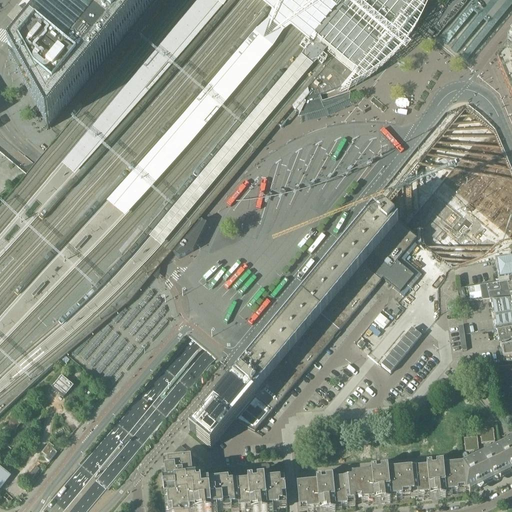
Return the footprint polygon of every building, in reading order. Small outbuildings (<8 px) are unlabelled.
[(49,129),(155,0),(59,0),(9,61),(47,129),(48,130),(49,129)] [(74,177),(223,10),(211,0),(199,0),(63,168),(74,177)] [(424,2),(424,0),(211,0),(223,10),(229,0),(254,0),(260,4),(269,12),(271,14),(268,21),(253,36),(271,51),(283,33),(290,29),(307,44),(313,38),(316,40),(290,70),(302,80),(328,51),(333,55),(336,57),(294,107),(297,110),(298,110),(299,111),(301,113),(302,113),(303,111),(321,106),(319,97),(322,96),(322,95),(332,91),(340,88),(348,85),(348,84),(350,83),(359,78),(369,71),(376,66),(387,56),(384,54),(410,23),(411,24),(413,25),(413,24),(424,2)] [(437,39),(470,66),(511,14),(511,0),(468,0),(442,32),(437,39)] [(26,15),(16,7),(16,8),(17,9),(10,17),(18,23),(25,15),(26,16),(26,15)] [(271,51),(253,36),(108,205),(126,219),(271,51)] [(511,46),(497,64),(511,100),(511,46)] [(290,70),(148,238),(161,249),(302,80),(290,70)] [(321,106),(303,111),(299,117),(326,110),(351,100),(351,92),(325,101),(321,106)] [(423,156),(377,208),(416,239),(437,257),(503,241),(510,221),(479,171),(423,156)] [(339,331),(360,307),(416,239),(377,208),(376,210),(352,239),(239,374),(241,376),(236,381),(234,379),(231,383),(269,415),(270,416),(273,412),(272,412),(339,331)] [(200,220),(172,253),(180,260),(193,252),(207,225),(200,220)] [(511,280),(511,258),(495,262),(498,283),(511,280)] [(137,274),(116,295),(127,305),(138,291),(137,274)] [(511,280),(498,283),(479,286),(481,301),(489,300),(489,299),(511,296),(511,280)] [(511,326),(511,296),(489,299),(489,300),(496,330),(497,330),(511,326)] [(511,326),(497,330),(500,346),(511,344),(511,326)] [(511,344),(500,346),(503,358),(503,359),(511,356),(511,344)] [(511,365),(498,367),(496,369),(507,424),(511,422),(511,365)] [(53,387),(51,389),(55,391),(56,392),(56,393),(64,399),(73,387),(74,387),(73,386),(71,385),(66,381),(64,379),(61,377),(59,379),(55,385),(53,387)] [(255,433),(269,415),(231,383),(226,390),(227,391),(198,427),(196,426),(190,433),(210,449),(233,422),(255,433)] [(13,420),(8,425),(15,430),(19,425),(13,420)] [(493,429),(479,430),(481,444),(494,443),(493,429)] [(477,437),(463,438),(464,452),(478,451),(477,437)] [(470,493),(511,472),(511,440),(463,464),(465,489),(465,492),(466,492),(469,491),(470,493)] [(49,444),(41,454),(46,457),(44,459),(45,459),(50,463),(57,454),(52,450),(54,448),(49,444)] [(229,483),(220,484),(201,486),(201,484),(197,482),(199,479),(198,462),(180,447),(172,457),(173,463),(163,464),(164,471),(162,471),(164,493),(164,500),(168,500),(169,511),(211,511),(212,511),(217,511),(224,511),(224,510),(231,509),(231,511),(267,511),(268,510),(273,509),(273,510),(278,509),(278,505),(286,504),(286,508),(287,507),(284,481),(265,483),(264,480),(248,481),(248,484),(229,486),(229,483)] [(349,479),(344,480),(346,504),(347,504),(354,503),(355,506),(355,504),(363,503),(363,505),(376,504),(381,503),(382,503),(391,502),(391,499),(396,499),(396,500),(403,499),(402,495),(409,494),(409,497),(410,497),(411,498),(418,497),(418,500),(446,497),(446,494),(451,493),(452,494),(458,493),(458,489),(465,489),(463,464),(443,467),(443,463),(428,465),(426,463),(417,464),(416,466),(413,466),(411,465),(408,465),(407,467),(407,470),(388,472),(388,469),(373,471),(373,470),(371,468),(362,469),(360,471),(361,475),(358,475),(358,471),(356,470),(349,471),(349,479)] [(267,465),(258,466),(257,468),(257,473),(259,475),(268,474),(269,472),(269,467),(267,465)] [(235,470),(236,476),(237,477),(246,476),(248,473),(247,469),(246,467),(237,468),(235,470)] [(233,476),(232,470),(231,469),(221,470),(221,471),(221,474),(227,474),(227,478),(232,478),(233,476)] [(0,487),(8,477),(0,470),(0,487)] [(216,475),(215,472),(213,471),(204,471),(202,473),(203,479),(205,480),(210,480),(210,476),(216,475)] [(346,504),(344,480),(333,481),(333,478),(317,479),(316,476),(306,477),(305,479),(302,479),(300,478),(296,478),(299,511),(300,511),(303,511),(307,511),(327,511),(336,511),(336,508),(341,507),(341,508),(348,508),(347,504),(346,504)]
